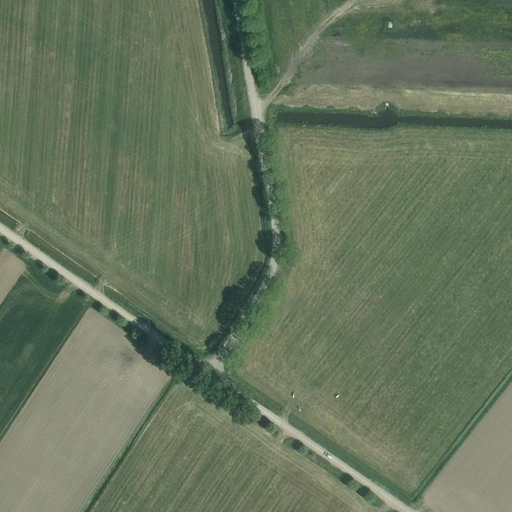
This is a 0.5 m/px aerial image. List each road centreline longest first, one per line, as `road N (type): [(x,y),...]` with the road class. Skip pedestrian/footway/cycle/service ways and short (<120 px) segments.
road 1 (unclassified): [(209,374),(269,279),(279,246),(232,0)]
road 2 (unclassified): [(209,374),(0,231)]
road 3 (unclassified): [(408,511),(209,374)]
